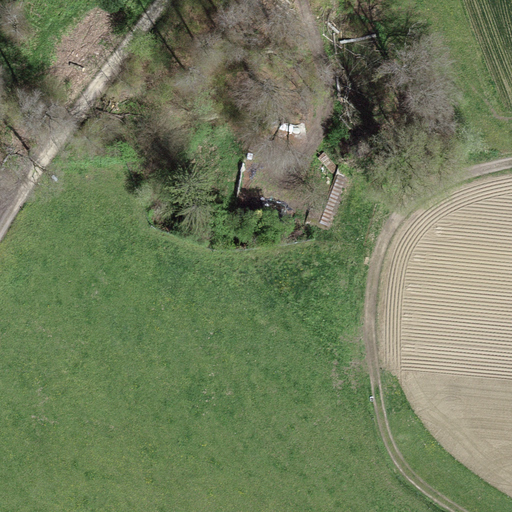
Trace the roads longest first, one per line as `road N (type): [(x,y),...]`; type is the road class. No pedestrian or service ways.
road 1 (track): [(511,167),(401,226),(380,280),(376,410)]
road 2 (track): [(146,0),(0,230)]
